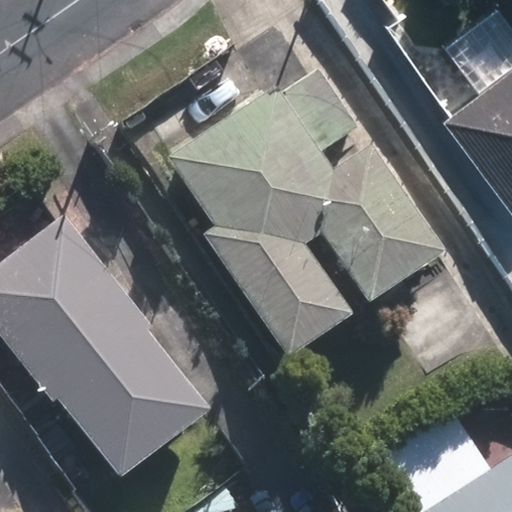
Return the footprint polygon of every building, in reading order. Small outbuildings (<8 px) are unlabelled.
[(511,58),(440,112),(511,208),(511,58)] [(303,72),(170,162),(213,225),(200,234),(278,350),(332,313),(284,242),(307,227),(355,298),(424,251),(357,152),(320,177),(303,153),(341,128),(303,72)] [(61,231),(0,276),(0,338),(50,405),(140,338),(61,231)] [(149,392),(85,442),(107,470),(171,421),(149,392)] [(511,511),(511,462),(431,511),(511,511)]
